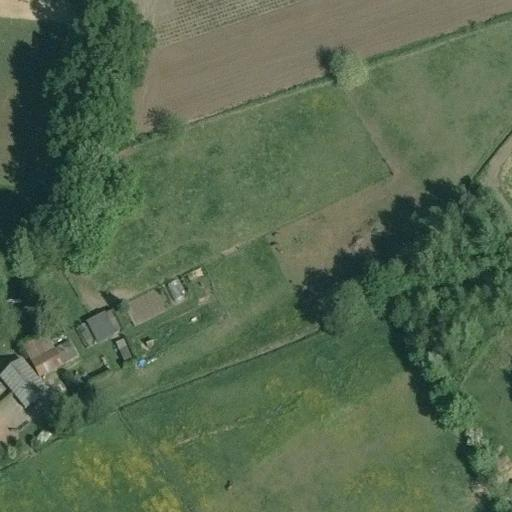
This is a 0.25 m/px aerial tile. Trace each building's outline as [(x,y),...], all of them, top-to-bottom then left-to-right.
[(84,349),(95,343),(96,345),(120,332),(112,316),(106,319),(104,315),(86,324),(86,325),(75,331),(84,349)] [(24,345),(28,356),(59,342),(54,332),(24,345)] [(72,335),(60,343),(71,358),(82,350),(72,335)] [(30,365),(39,380),(63,367),(54,352),(30,365)] [(0,378),(0,381),(25,412),(47,393),(21,361),(0,378)] [(511,511),(511,501),(501,508),(503,511),(511,511)]
